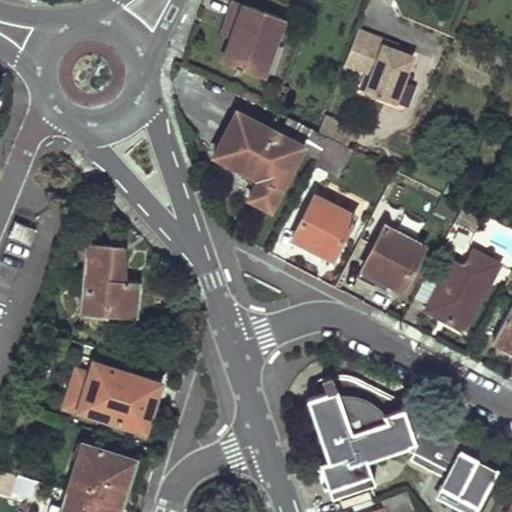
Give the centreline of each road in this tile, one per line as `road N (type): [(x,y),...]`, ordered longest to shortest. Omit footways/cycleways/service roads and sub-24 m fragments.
road 1 (residential): [(511,407),(342,319),(308,320),(231,344)]
road 2 (tertiary): [(209,282),(145,83)]
road 3 (tertiary): [(77,123),(170,223),(209,282)]
road 4 (residential): [(169,511),(189,475),(264,441)]
